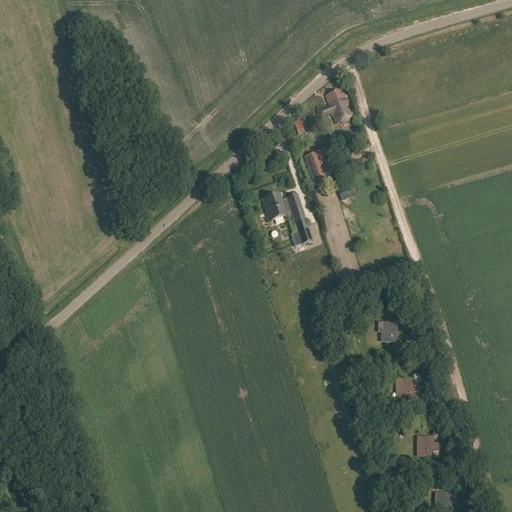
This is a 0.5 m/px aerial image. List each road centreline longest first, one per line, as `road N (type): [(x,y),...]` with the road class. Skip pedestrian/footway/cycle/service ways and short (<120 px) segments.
road 1 (unclassified): [(0,372),(348,59),(511,3)]
road 2 (track): [(348,59),(446,342),(493,511)]
